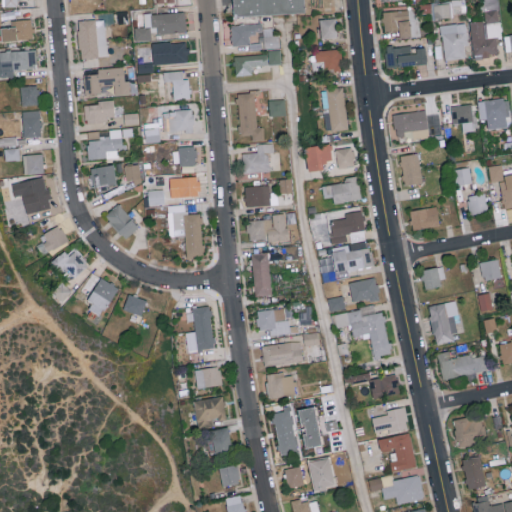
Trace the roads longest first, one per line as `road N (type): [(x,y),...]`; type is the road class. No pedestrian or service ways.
road 1 (tertiary): [(448,511),(382,191),(358,0)]
road 2 (residential): [(270,511),(228,276),(206,0)]
road 3 (residential): [(228,276),(146,274),(92,236),(71,174),(54,0)]
road 4 (residential): [(367,93),(511,74)]
road 5 (residential): [(393,253),(511,229)]
